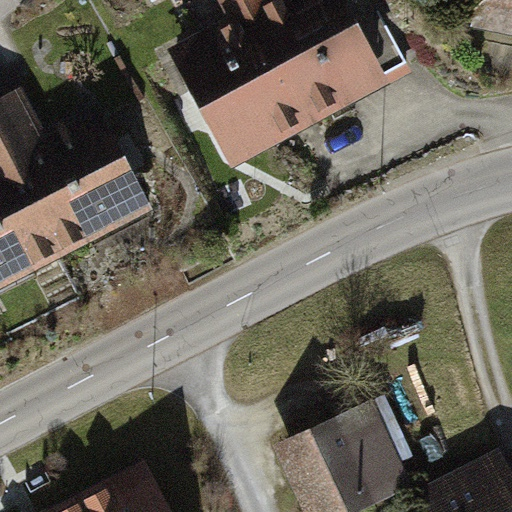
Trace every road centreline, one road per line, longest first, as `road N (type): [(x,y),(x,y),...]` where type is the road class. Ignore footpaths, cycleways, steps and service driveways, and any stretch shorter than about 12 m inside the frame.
road 1 (tertiary): [(181,328),(399,219),(511,181)]
road 2 (tertiary): [(0,422),(181,328)]
road 3 (residential): [(181,328),(260,511)]
